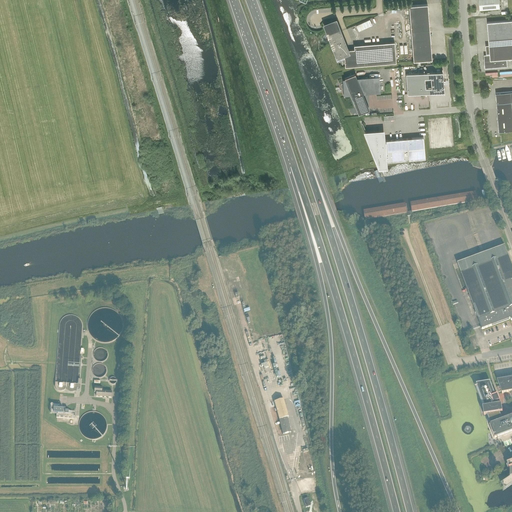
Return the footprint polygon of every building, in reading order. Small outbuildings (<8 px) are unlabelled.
[(479,0),(480,10),(500,8),(499,0),(479,0)] [(410,20),(429,18),(427,4),(409,6),(410,20)] [(411,33),(430,32),(429,18),(410,20),(411,33)] [(485,68),(507,66),(507,59),(511,58),(511,20),(487,22),(489,38),(490,54),(484,55),(485,68)] [(334,24),(334,22),(332,22),(331,23),(332,25),(326,27),(328,33),(327,33),(327,32),(334,52),(338,64),(339,63),(338,60),(344,58),(345,67),(396,62),(394,42),(354,45),(354,49),(348,50),(339,27),(339,28),(338,29),(336,23),(334,24)] [(412,47),(431,46),(430,32),(411,33),(412,47)] [(431,46),(412,47),(414,61),(415,61),(415,66),(425,65),(425,64),(420,65),(420,61),(432,60),(431,46)] [(442,71),(427,72),(428,78),(431,78),(431,87),(428,87),(429,93),(444,91),(444,94),(443,81),(445,81),(443,81),(442,69),(442,71)] [(425,88),(425,78),(428,78),(427,72),(424,73),(424,70),(424,73),(406,74),(408,94),(425,93),(426,95),(426,93),(429,93),(428,87),(425,88)] [(357,79),(355,74),(344,78),(345,80),(343,80),(344,95),(351,94),(358,114),(369,110),(363,94),(380,92),(378,78),(357,79)] [(511,92),(496,94),(499,131),(511,130),(511,92)] [(425,158),(424,137),(386,140),(387,142),(383,142),(382,135),(380,135),(379,132),(367,133),(362,122),(362,123),(378,163),(385,163),(385,160),(387,160),(387,161),(425,158)] [(378,169),(374,171),(379,184),(383,182),(378,169)] [(476,192),(410,203),(411,211),(411,212),(477,201),(476,192)] [(405,204),(363,211),(364,220),(406,213),(405,204)] [(511,266),(508,256),(505,246),(457,264),(482,330),(491,326),(510,319),(511,322),(511,321),(511,266)] [(502,394),(511,391),(511,378),(497,381),(502,394)] [(499,405),(490,382),(483,383),(476,384),(485,408),(483,408),(484,416),(486,416),(488,416),(500,414),(502,413),(501,405),(499,405)] [(111,398),(111,392),(101,391),(101,388),(94,387),(94,392),(96,393),(96,397),(111,398)] [(282,434),(291,432),(287,418),(288,418),(283,400),(274,402),(279,420),(282,434)] [(74,419),(75,412),(63,411),(63,409),(51,408),(50,414),(56,415),(56,418),(74,419)] [(511,417),(502,421),(500,414),(488,416),(492,425),(490,426),(494,439),(511,432),(511,417)] [(504,488),(511,482),(511,462),(507,465),(509,469),(510,469),(510,478),(507,480),(501,484),(504,488)]
